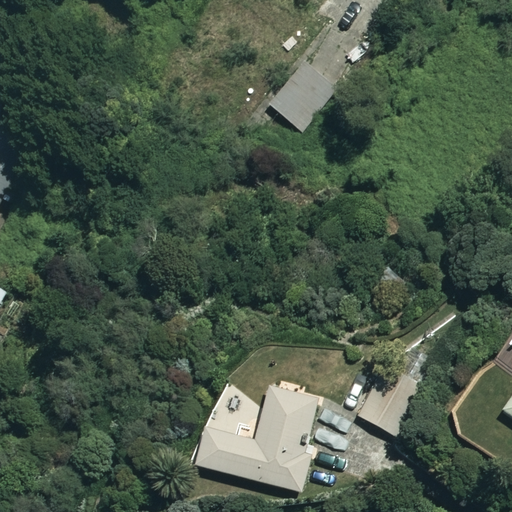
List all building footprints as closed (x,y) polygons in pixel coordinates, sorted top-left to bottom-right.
[(297,0),(319,18),(332,0),(297,0)] [(182,127),(210,148),(286,55),(262,38),(259,42),(230,20),(214,42),(200,32),(176,64),(187,73),(168,99),(191,115),(182,127)] [(0,230),(45,145),(51,73),(0,68),(0,230)] [(299,72),(271,109),(303,132),(330,96),(299,72)] [(0,320),(13,297),(0,289),(0,320)] [(421,389),(389,373),(364,422),(395,439),(421,389)] [(325,407),(277,394),(263,449),(214,436),(204,473),(309,502),(320,459),(311,457),(325,407)]
